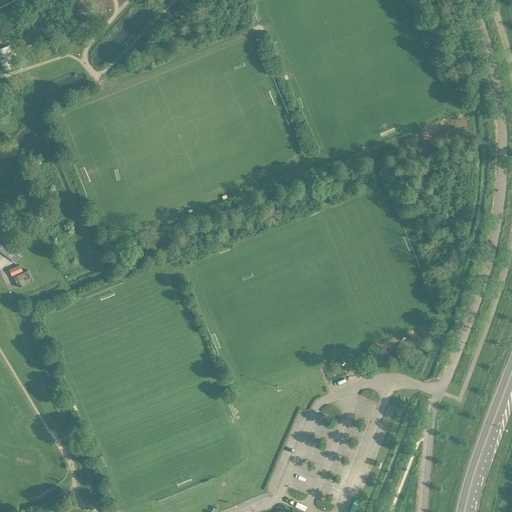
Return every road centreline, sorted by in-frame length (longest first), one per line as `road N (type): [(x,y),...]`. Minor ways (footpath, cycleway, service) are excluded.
road 1 (unclassified): [(249,511),(284,486),(320,402),(383,374),(441,391),(493,239),(499,159),(495,82),(470,0)]
road 2 (secondary): [(511,362),(460,511)]
road 3 (secondary): [(468,511),(511,381)]
